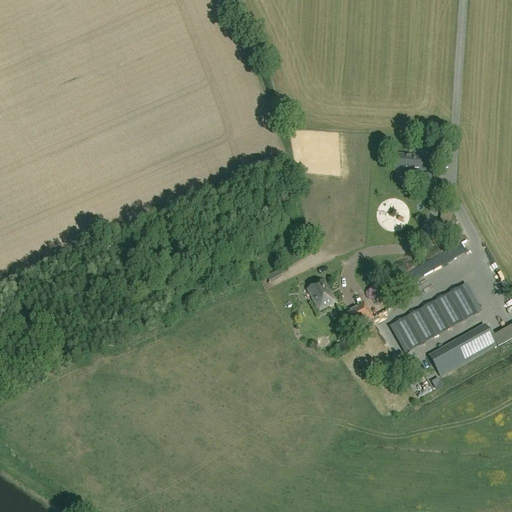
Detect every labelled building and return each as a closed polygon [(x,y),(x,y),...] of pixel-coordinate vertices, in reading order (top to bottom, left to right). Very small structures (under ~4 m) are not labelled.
[(417,158),(406,157),(406,156),(395,155),(394,172),(421,174),(419,192),(433,193),(434,178),(426,177),(427,157),(417,157),(417,158)] [(323,282),(308,291),(319,312),(335,303),(323,282)] [(366,306),(365,306),(364,305),(357,309),(356,308),(350,312),(342,317),(350,331),(373,319),(366,306)] [(441,378),(496,347),(484,326),(429,357),(441,378)] [(379,354),(393,349),(388,334),(373,340),(379,354)]
